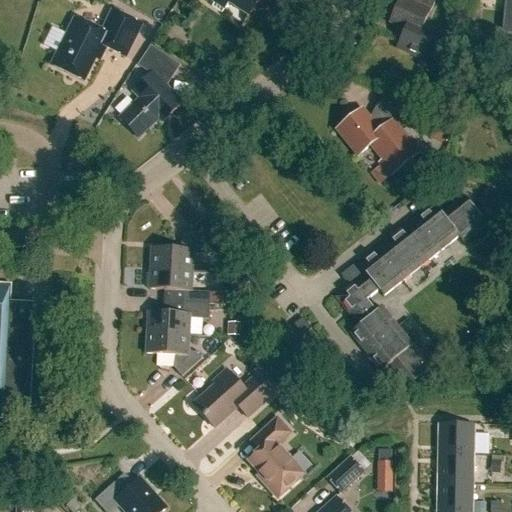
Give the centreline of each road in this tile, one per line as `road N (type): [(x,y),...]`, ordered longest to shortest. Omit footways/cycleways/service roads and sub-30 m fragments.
road 1 (residential): [(218,508),(139,425),(111,382),(106,350),(121,207),(190,152)]
road 2 (residential): [(449,188),(308,292),(190,152)]
road 3 (residential): [(190,152),(331,39),(357,0)]
